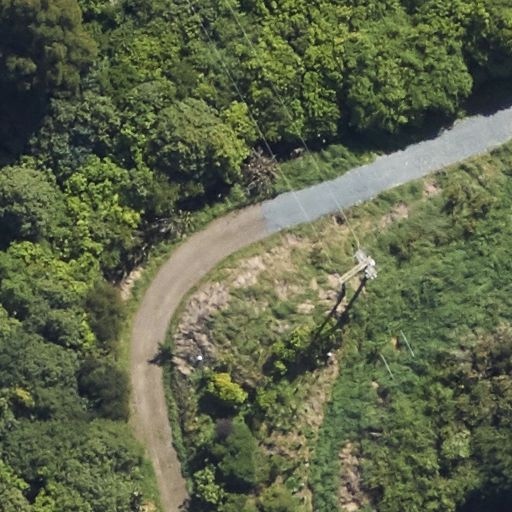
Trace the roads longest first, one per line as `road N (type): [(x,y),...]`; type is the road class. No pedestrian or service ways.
road 1 (track): [(146,382),(164,286),(200,251),(258,219),(511,118)]
road 2 (track): [(179,511),(146,382)]
